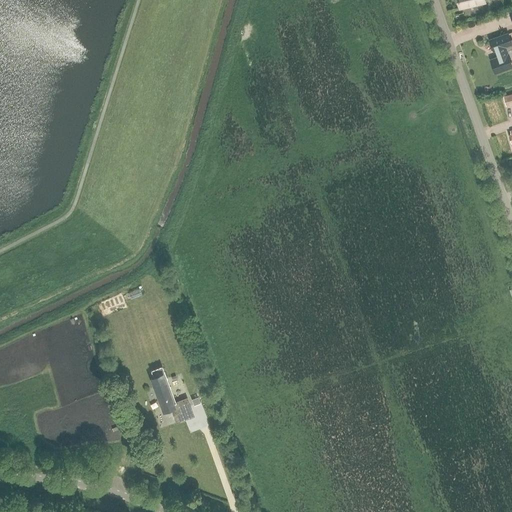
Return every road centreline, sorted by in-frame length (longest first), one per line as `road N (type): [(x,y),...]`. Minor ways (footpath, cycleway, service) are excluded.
road 1 (residential): [(511,229),(430,0)]
road 2 (unclassified): [(162,511),(66,482),(0,478)]
